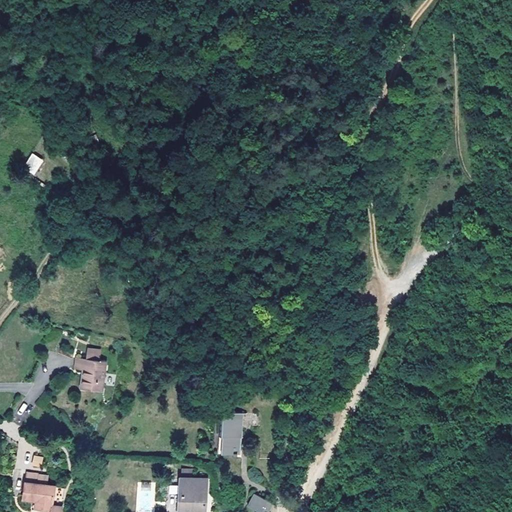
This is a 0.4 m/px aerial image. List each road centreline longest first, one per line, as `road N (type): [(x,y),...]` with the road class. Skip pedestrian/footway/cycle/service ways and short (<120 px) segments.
road 1 (track): [(287,511),(311,78),(325,0)]
road 2 (track): [(296,511),(357,413),(424,256),(461,226),(511,236)]
road 3 (track): [(203,0),(101,185),(0,314)]
road 4 (track): [(402,295),(384,281),(375,257),(374,130),(409,35),(434,0)]
road 5 (track): [(511,167),(493,177),(467,161),(449,0)]
